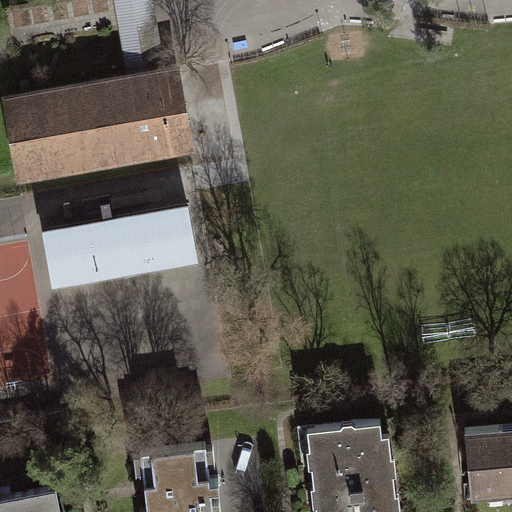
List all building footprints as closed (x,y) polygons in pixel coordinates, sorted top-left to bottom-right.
[(165,65),(153,0),(117,0),(131,71),(136,70),(136,69),(148,67),(148,68),(165,65)] [(178,67),(149,72),(148,68),(148,67),(136,69),(136,70),(137,74),(6,97),(19,173),(192,142),(178,67)] [(189,204),(45,230),(53,274),(197,248),(189,204)] [(398,511),(399,510),(391,510),(389,492),(396,491),(394,471),(387,472),(385,449),(391,448),(390,430),(382,431),(381,417),(355,420),(355,417),(342,418),(342,422),(308,425),(310,445),(318,445),(320,462),(312,463),(314,483),(322,483),(324,501),(317,502),(317,511),(398,511)] [(503,423),(465,427),(472,496),(489,495),(489,486),(501,485),(502,491),(511,490),(511,429),(503,430),(503,423)] [(214,511),(206,440),(141,448),(148,511),(214,511)] [(0,511),(59,511),(54,484),(12,492),(11,486),(0,488),(0,511)] [(489,486),(489,495),(511,492),(511,490),(502,491),(501,485),(489,486)]
